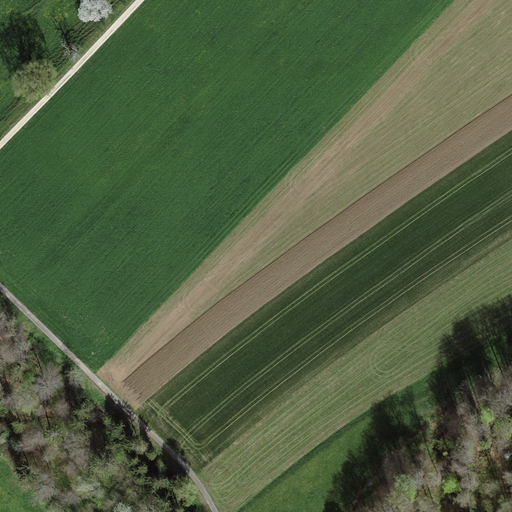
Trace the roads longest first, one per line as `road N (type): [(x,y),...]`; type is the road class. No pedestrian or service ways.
road 1 (track): [(215,511),(200,487),(0,287)]
road 2 (track): [(0,142),(137,0)]
